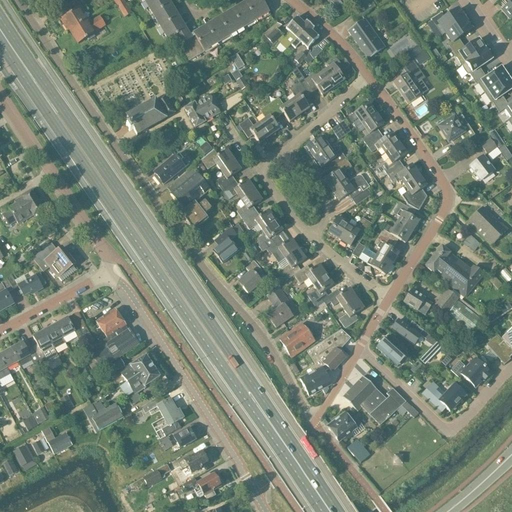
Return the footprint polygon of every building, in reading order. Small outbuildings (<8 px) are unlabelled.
[(70,32),(86,22),(81,14),(85,12),(77,0),(66,7),(71,14),(62,20),(70,32)] [(124,18),(132,14),(123,0),(115,0),(114,1),(124,18)] [(142,0),(145,3),(149,9),(152,16),(156,22),(160,29),(164,35),(168,42),(174,38),(189,62),(192,60),(204,53),(211,49),(217,45),(224,41),(230,37),(237,33),(243,29),(249,25),(256,21),(262,17),(269,13),(260,0),(249,0),(245,3),(238,7),(232,11),(225,15),(219,18),(212,22),(206,26),(199,30),(193,34),(192,35),(190,36),(187,31),(183,24),(179,18),(175,11),(171,5),(168,0),(142,0)] [(328,0),(336,10),(348,1),(347,0),(328,0)] [(356,10),(363,5),(359,0),(357,0),(352,4),(356,10)] [(511,18),(511,0),(502,0),(507,5),(502,10),(510,20),(511,18)] [(463,16),(459,11),(458,10),(445,19),(441,14),(431,21),(442,36),(465,20),(462,16),(463,16)] [(93,33),(105,26),(99,17),(88,24),(86,22),(70,32),(78,45),(94,34),(93,33)] [(282,37),(278,41),(280,43),(279,44),(286,50),(291,45),(310,25),(306,22),(304,24),(297,17),(286,29),(290,33),(284,39),(282,37)] [(452,51),(462,44),(458,39),(472,30),(471,29),(471,28),(469,26),(467,23),(465,20),(442,36),(445,34),(451,43),(448,45),(452,51)] [(368,60),(384,49),(364,21),(348,32),(368,60)] [(277,24),(263,35),(267,39),(277,30),(282,26),(277,24)] [(310,25),(291,45),(295,49),(297,47),(301,43),(307,50),(319,38),(312,31),(314,29),(310,25)] [(277,30),(267,39),(273,45),(278,41),(282,37),(283,36),(277,30)] [(462,44),(452,51),(462,66),(485,50),(478,40),(465,49),(462,44)] [(423,46),(413,53),(416,57),(424,52),(426,50),(423,46)] [(318,47),(310,55),(313,60),(322,51),(318,47)] [(483,73),(479,68),(492,60),(485,50),(462,66),(468,75),(469,75),(473,80),(483,73)] [(301,52),(294,60),(299,65),(306,58),(301,52)] [(416,57),(414,59),(418,64),(428,57),(424,52),(416,57)] [(238,70),(243,66),(237,55),(231,59),(238,70)] [(329,68),(322,73),(333,89),(344,81),(338,71),(342,68),(336,59),(327,65),(329,68)] [(407,74),(393,83),(408,105),(422,96),(428,91),(421,81),(425,79),(421,73),(412,60),(402,67),(407,74)] [(477,85),(478,84),(484,94),(510,77),(505,70),(503,71),(501,68),(486,78),(483,73),(473,80),(477,85)] [(297,69),(292,73),(296,79),(299,82),(304,79),(297,69)] [(333,89),(322,73),(316,77),(313,74),(305,81),(311,90),(315,87),(322,96),(333,89)] [(186,76),(177,81),(183,93),(189,90),(187,87),(191,86),(186,76)] [(505,101),(502,96),(511,89),(511,79),(510,77),(484,94),(491,104),(492,103),(495,108),(505,101)] [(242,78),(236,82),(241,90),(248,86),(242,78)] [(295,98),(289,102),(299,116),(309,109),(303,100),(309,97),(299,83),(289,90),(295,98)] [(371,94),(365,98),(369,103),(375,99),(371,94)] [(194,103),(192,105),(184,109),(195,128),(205,123),(205,122),(220,113),(210,96),(195,104),(194,103)] [(130,122),(125,125),(129,132),(134,130),(137,135),(166,119),(165,118),(174,113),(168,103),(165,97),(156,102),(155,101),(127,116),(130,122)] [(278,98),(269,105),(278,118),(283,115),(289,123),(299,116),(289,102),(284,106),(278,98)] [(511,103),(509,106),(505,101),(495,108),(499,114),(505,109),(511,118),(508,121),(511,118),(511,103)] [(369,104),(346,120),(350,125),(358,119),(362,125),(377,115),(375,113),(376,112),(372,107),(371,107),(369,104)] [(265,119),(259,123),(269,138),(280,130),(273,121),(278,118),(269,105),(259,111),(265,119)] [(363,134),(359,136),(366,146),(378,137),(374,131),(383,125),(377,115),(362,125),(365,130),(362,132),(363,134)] [(457,147),(475,136),(463,118),(456,122),(454,118),(446,123),(447,125),(440,130),(446,139),(449,138),(451,142),(453,140),(457,147)] [(248,119),(239,126),(248,139),(253,136),(259,145),(269,138),(259,123),(254,127),(248,119)] [(338,126),(345,136),(351,132),(344,122),(338,126)] [(345,136),(338,126),(332,130),(339,140),(345,136)] [(378,137),(366,146),(371,153),(377,150),(378,151),(381,149),(386,156),(400,146),(398,143),(399,142),(395,137),(394,137),(392,134),(381,141),(378,137)] [(324,135),(306,148),(314,159),(331,146),(327,140),(324,135)] [(499,138),(494,142),(499,149),(504,145),(499,138)] [(490,140),(481,147),(487,156),(492,161),(501,154),(497,148),(491,140),(490,140)] [(206,143),(199,149),(205,155),(212,149),(206,143)] [(331,146),(314,159),(315,160),(314,161),(318,167),(319,166),(321,168),(330,162),(334,167),(346,159),(340,150),(336,153),(335,151),(331,146)] [(386,163),(381,167),(387,176),(399,167),(395,162),(406,154),(400,146),(386,156),(388,160),(385,162),(386,163)] [(214,150),(201,161),(208,170),(216,165),(220,171),(234,161),(227,151),(218,157),(214,151),(214,150)] [(179,154),(154,174),(156,176),(155,176),(155,178),(159,183),(161,183),(162,183),(163,185),(188,165),(179,154)] [(483,157),(469,167),(480,182),(494,172),(483,157)] [(337,172),(324,181),(332,191),(346,181),(342,176),(345,174),(344,172),(351,167),(346,159),(334,167),(337,172)] [(224,176),(215,182),(222,191),(233,184),(229,179),(241,171),(234,161),(220,171),(224,176)] [(399,167),(387,176),(393,184),(396,182),(397,183),(399,185),(402,183),(405,186),(419,176),(418,174),(419,174),(415,168),(414,169),(412,166),(402,172),(399,167)] [(192,170),(167,189),(171,194),(170,195),(183,212),(180,215),(192,230),(206,218),(203,215),(210,209),(205,202),(198,207),(194,203),(210,191),(197,174),(196,175),(192,170)] [(346,181),(332,191),(333,193),(332,194),(336,200),(337,199),(339,201),(348,195),(351,200),(367,189),(374,184),(372,182),(368,186),(361,177),(358,176),(348,184),(347,183),(346,181)] [(405,194),(401,196),(407,205),(406,207),(407,208),(414,212),(416,210),(419,211),(427,197),(421,190),(426,186),(419,176),(405,186),(408,191),(405,194)] [(233,184),(222,191),(228,201),(237,195),(241,201),(255,191),(248,181),(236,189),(233,184)] [(367,189),(351,200),(356,206),(371,196),(367,189)] [(245,206),(236,212),(243,222),(254,214),(250,209),(262,201),(255,191),(241,201),(245,206)] [(10,211),(6,206),(0,209),(0,211),(2,215),(2,216),(8,226),(10,225),(12,229),(19,225),(33,216),(33,217),(43,211),(31,192),(14,203),(15,205),(9,209),(10,211)] [(399,204),(393,214),(400,218),(396,225),(411,234),(412,232),(413,233),(417,227),(416,226),(418,222),(411,218),(415,213),(414,212),(407,208),(406,207),(399,204)] [(468,223),(486,241),(490,236),(489,235),(493,230),(491,228),(497,221),(483,208),(468,223)] [(254,214),(243,222),(249,231),(258,225),(262,231),(276,221),(269,211),(257,219),(254,214)] [(340,215),(328,234),(339,240),(348,226),(343,222),(345,219),(340,215)] [(348,226),(339,240),(342,242),(341,243),(346,247),(347,245),(350,247),(356,237),(361,241),(371,224),(362,219),(357,227),(356,226),(356,223),(351,220),(348,226)] [(262,236),(257,240),(259,247),(258,247),(262,253),(264,252),(266,250),(266,251),(277,244),(280,242),(278,239),(273,242),(271,240),(283,231),(276,221),(262,231),(261,231),(262,236)] [(490,236),(486,241),(492,246),(507,230),(501,224),(500,225),(497,221),(491,228),(493,230),(489,235),(490,236)] [(237,225),(233,228),(239,238),(244,235),(237,225)] [(385,226),(380,235),(392,243),(395,238),(405,244),(411,234),(396,225),(393,229),(390,227),(389,229),(385,226)] [(228,241),(235,235),(231,230),(218,240),(222,245),(213,252),(222,264),(237,252),(228,241)] [(197,234),(192,238),(198,245),(203,242),(197,234)] [(380,235),(374,244),(378,246),(377,248),(380,250),(377,256),(392,265),(393,263),(394,264),(397,258),(396,258),(398,254),(389,248),(392,243),(380,235)] [(277,244),(266,251),(270,256),(272,254),(278,264),(285,260),(299,250),(292,240),(280,248),(277,244)] [(475,241),(469,250),(474,253),(480,245),(475,241)] [(51,244),(32,259),(43,273),(49,268),(52,271),(49,273),(54,279),(56,277),(57,278),(58,278),(61,282),(75,271),(72,267),(75,265),(62,249),(57,252),(51,244)] [(359,244),(352,255),(358,259),(362,254),(370,259),(367,264),(385,276),(392,265),(377,256),(365,248),(359,244)] [(426,267),(441,279),(457,260),(442,247),(426,267)] [(289,265),(280,271),(287,281),(294,276),(297,273),(294,268),(306,260),(299,250),(285,260),(285,261),(289,265)] [(248,251),(245,254),(249,261),(253,258),(248,251)] [(0,280),(15,271),(8,260),(0,264),(0,280)] [(457,260),(441,279),(465,298),(483,275),(473,267),(471,271),(457,260)] [(256,277),(262,272),(254,262),(245,269),(249,274),(238,283),(248,295),(261,283),(256,277)] [(297,273),(294,276),(300,285),(308,280),(312,285),(326,276),(319,265),(308,274),(304,268),(297,273)] [(12,276),(7,280),(12,290),(18,287),(24,297),(31,293),(32,295),(42,289),(41,287),(46,284),(40,274),(35,277),(18,286),(12,276)] [(316,291),(308,297),(316,309),(324,303),(322,301),(325,299),(322,294),(333,286),(326,276),(312,285),(316,291)] [(0,283),(0,286),(3,292),(0,293),(0,312),(14,305),(7,293),(12,290),(7,280),(0,283)] [(279,289),(267,297),(277,311),(268,317),(276,329),(292,318),(285,306),(289,304),(279,289)] [(325,299),(322,301),(324,303),(326,306),(331,303),(333,307),(339,303),(343,309),(357,300),(350,289),(338,297),(335,292),(325,299)] [(411,290),(403,303),(417,312),(425,317),(429,310),(432,304),(425,300),(425,299),(411,290)] [(446,315),(458,299),(447,290),(434,305),(446,315)] [(347,315),(338,320),(345,330),(359,320),(355,315),(364,309),(357,300),(343,309),(347,315)] [(506,301),(486,319),(489,324),(511,309),(507,301),(506,301)] [(481,320),(458,302),(447,315),(469,334),(481,320)] [(316,309),(314,310),(318,315),(327,308),(326,306),(324,303),(316,309)] [(488,308),(482,313),(486,318),(492,313),(488,308)] [(94,358),(87,363),(94,374),(102,370),(139,345),(129,330),(128,331),(125,326),(114,310),(96,322),(106,338),(95,346),(98,350),(92,355),(94,358)] [(67,319),(56,325),(63,338),(66,344),(71,341),(70,339),(76,336),(78,340),(89,334),(82,320),(71,326),(67,319)] [(391,329),(391,330),(414,347),(414,346),(414,345),(420,337),(421,336),(420,336),(421,334),(423,331),(423,332),(423,331),(412,322),(411,322),(412,322),(408,327),(398,321),(392,330),(391,329)] [(66,344),(63,338),(56,325),(45,331),(55,349),(66,344)] [(291,359),(315,342),(301,325),(280,340),(291,359)] [(504,337),(501,339),(511,351),(511,329),(510,332),(504,337)] [(313,372),(300,380),(309,397),(331,385),(324,372),(329,369),(332,373),(343,361),(345,359),(339,353),(345,346),(349,341),(351,339),(346,335),(341,330),(322,342),(320,344),(307,353),(315,366),(311,368),(313,372)] [(37,345),(32,348),(39,362),(40,361),(42,365),(47,362),(45,359),(42,354),(54,348),(54,350),(55,349),(45,331),(33,337),(37,345)] [(491,351),(485,356),(491,363),(497,357),(498,358),(504,365),(510,360),(509,358),(511,355),(511,351),(501,339),(498,335),(492,340),(486,345),(491,351)] [(385,338),(376,348),(395,365),(396,365),(395,364),(403,356),(404,356),(403,355),(407,350),(402,345),(398,350),(385,338)] [(22,343),(11,349),(19,362),(21,367),(32,361),(34,365),(39,362),(32,348),(26,351),(22,343)] [(0,357),(6,369),(19,362),(11,349),(0,354),(0,357)] [(121,375),(126,383),(147,370),(149,372),(154,369),(146,356),(130,367),(131,368),(121,375)] [(424,356),(420,360),(425,365),(429,361),(424,356)] [(447,356),(441,362),(446,367),(452,360),(447,356)] [(0,395),(4,393),(0,386),(0,385),(1,385),(0,382),(0,380),(10,375),(6,369),(0,357),(0,395)] [(455,366),(450,371),(455,376),(459,379),(462,376),(475,389),(482,381),(484,382),(489,376),(488,375),(489,373),(485,369),(486,369),(485,368),(484,367),(483,368),(482,367),(479,364),(475,359),(466,368),(459,362),(455,366)] [(121,360),(112,366),(115,371),(124,365),(121,360)] [(87,366),(80,370),(85,379),(92,375),(87,366)] [(126,383),(120,387),(122,391),(127,398),(133,393),(139,389),(141,391),(145,388),(160,378),(154,369),(149,372),(147,370),(126,383)] [(79,375),(70,379),(73,385),(81,380),(79,375)] [(363,377),(342,398),(357,412),(362,407),(380,426),(400,407),(406,413),(411,418),(413,420),(418,415),(411,408),(406,403),(392,389),(386,394),(389,397),(386,400),(378,391),(363,377)] [(433,383),(421,395),(441,414),(446,409),(450,412),(465,396),(454,386),(446,395),(433,383)] [(134,396),(133,399),(137,405),(144,400),(141,395),(140,396),(139,393),(134,396)] [(146,414),(152,410),(156,408),(167,427),(161,430),(165,437),(181,428),(177,422),(183,419),(179,411),(177,412),(170,400),(165,403),(161,397),(143,408),(146,414)] [(69,398),(61,402),(66,411),(73,407),(69,398)] [(96,414),(97,416),(92,419),(98,429),(103,427),(105,429),(124,419),(115,404),(96,414)] [(43,408),(37,411),(37,412),(32,415),(38,425),(49,419),(43,408)] [(349,410),(326,427),(339,443),(345,438),(347,441),(353,436),(351,434),(362,426),(349,410)] [(33,420),(25,425),(28,431),(37,427),(33,420)] [(403,425),(394,435),(409,449),(428,428),(419,420),(409,431),(403,425)] [(428,428),(409,449),(422,461),(431,452),(426,448),(437,437),(428,428)] [(49,429),(41,432),(47,444),(48,443),(53,453),(71,443),(66,434),(55,440),(49,429)] [(189,429),(173,437),(180,450),(192,443),(196,441),(195,440),(196,439),(193,435),(192,435),(192,434),(189,429)] [(159,442),(160,444),(164,452),(173,447),(169,439),(168,437),(159,442)] [(43,439),(32,445),(37,455),(48,449),(43,439)] [(357,441),(348,449),(360,464),(369,456),(357,441)] [(22,467),(30,462),(23,448),(14,452),(22,467)] [(184,461),(178,464),(186,477),(187,476),(188,478),(185,479),(186,480),(181,483),(183,485),(194,479),(192,474),(208,464),(208,463),(209,461),(207,457),(204,457),(202,452),(192,458),(191,459),(190,457),(184,460),(184,461)] [(12,463),(4,467),(9,477),(18,472),(12,463)] [(161,481),(159,478),(160,478),(169,473),(170,472),(167,465),(156,471),(145,477),(146,477),(126,488),(128,492),(137,487),(138,490),(149,484),(150,484),(151,486),(161,481)] [(183,485),(182,485),(186,491),(193,487),(196,493),(196,494),(199,499),(204,496),(205,496),(207,500),(216,496),(213,491),(221,487),(220,486),(222,483),(220,480),(217,480),(214,475),(197,484),(194,479),(183,485)] [(178,479),(166,486),(169,491),(181,484),(178,479)]
